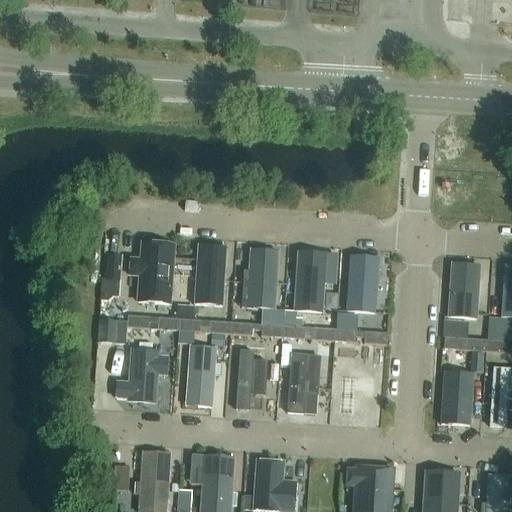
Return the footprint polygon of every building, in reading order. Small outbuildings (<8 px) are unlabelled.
[(171,308),(175,248),(140,245),(139,262),(129,261),(128,279),(138,279),(136,305),(171,308)] [(226,249),(199,247),(195,307),(222,308),(226,249)] [(277,312),(280,253),(248,252),(247,280),(243,279),(242,300),(246,300),(245,310),(277,312)] [(322,314),(326,256),(299,254),(295,313),(322,314)] [(375,318),(379,259),(350,257),(346,316),(375,318)] [(120,282),(122,259),(107,258),(105,281),(120,282)] [(476,323),(480,267),(451,265),(448,321),(476,323)] [(511,320),(511,269),(505,269),(502,319),(511,320)] [(128,318),(127,330),(148,331),(149,320),(128,318)] [(179,334),(180,322),(158,321),(158,332),(179,334)] [(200,335),(201,324),(180,322),(179,334),(200,335)] [(116,346),(117,324),(100,323),(99,345),(116,346)] [(231,336),(231,326),(210,325),(210,335),(231,336)] [(252,337),(253,327),(231,326),(231,336),(252,337)] [(283,340),(283,329),(262,328),(262,338),(283,340)] [(283,340),(304,341),(305,330),(283,329),(283,340)] [(334,343),(335,333),(314,331),(314,342),(334,343)] [(355,345),(356,334),(335,333),(334,343),(355,345)] [(386,346),(386,336),(366,335),(365,345),(386,346)] [(466,342),(445,340),(444,350),(465,352),(466,342)] [(466,342),(465,352),(486,354),(487,343),(466,342)] [(487,343),(486,354),(508,355),(508,345),(487,343)] [(143,346),(142,352),(131,351),(127,404),(156,406),(158,373),(166,373),(166,360),(159,359),(160,353),(156,353),(156,347),(143,346)] [(212,410),(215,351),(190,349),(188,389),(199,390),(198,409),(212,410)] [(252,363),(253,354),(240,353),(236,412),(249,413),(250,396),(264,397),(266,364),(252,363)] [(482,375),(484,356),(472,355),(470,375),(473,375),(482,375)] [(317,417),(320,358),(291,356),(287,415),(317,417)] [(373,365),(343,363),(340,419),(370,421),(373,365)] [(511,402),(511,371),(493,371),(490,429),(506,430),(507,402),(511,402)] [(445,373),(441,429),(454,430),(455,420),(470,421),(473,375),(470,375),(445,373)] [(167,511),(171,457),(142,455),(138,511),(167,511)] [(204,458),(203,472),(197,471),(196,488),(202,489),(200,511),(232,511),(234,479),(243,479),(243,465),(235,464),(235,460),(204,458)] [(256,464),(253,511),(254,511),(294,511),(296,485),(283,484),(284,466),(256,464)] [(351,511),(391,511),(394,470),(354,468),(354,470),(346,469),(344,491),(353,491),(351,511)] [(118,469),(117,485),(129,486),(130,469),(118,469)] [(424,474),(422,511),(458,511),(460,486),(447,486),(448,475),(424,474)] [(511,511),(511,478),(488,477),(486,511),(511,511)] [(194,511),(195,490),(182,490),(181,511),(194,511)] [(252,511),(254,498),(244,498),(242,511),(252,511)]
